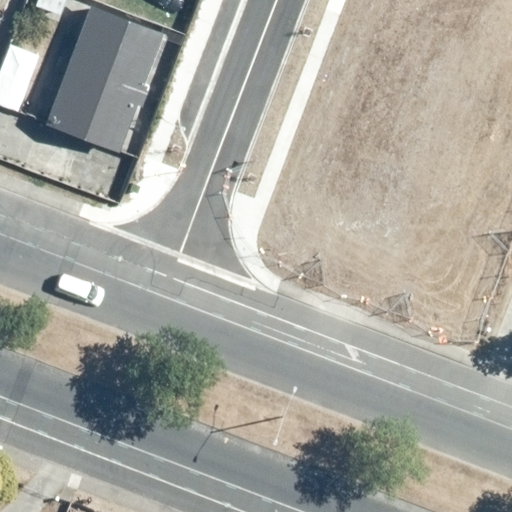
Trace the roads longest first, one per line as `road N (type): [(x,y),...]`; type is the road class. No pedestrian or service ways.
road 1 (secondary): [(364,511),(0,372)]
road 2 (secondary): [(150,313),(270,350),(511,444)]
road 3 (residential): [(150,313),(271,0)]
road 4 (secondary): [(0,256),(150,313)]
